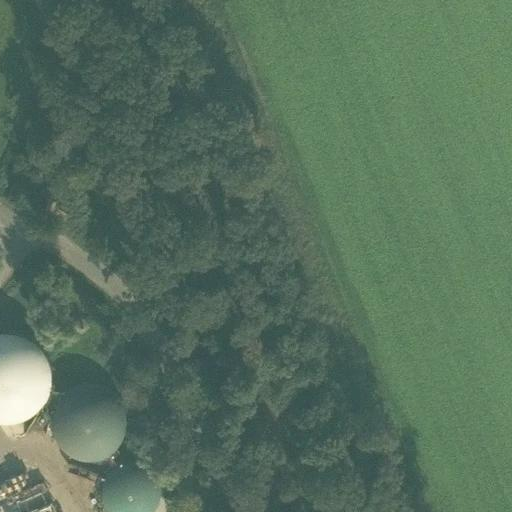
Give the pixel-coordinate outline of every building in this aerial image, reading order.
[(48,389),(51,371),(48,354),(38,340),(23,330),(6,327),(0,328),(0,415),(7,417),(24,413),(39,403),(48,389)] [(125,432),(127,418),(124,404),(116,392),(104,384),(89,381),(75,384),(63,392),(55,405),(52,419),(55,433),(64,445),(76,453),(90,456),(105,453),(117,445),(125,432)] [(159,499),(161,488),(158,477),(152,467),(142,461),(131,459),(120,461),(111,468),(104,477),(102,488),(105,500),(111,509),(115,511),(147,511),(152,508),(159,499)] [(29,474),(7,484),(11,493),(33,483),(29,474)] [(43,480),(10,495),(14,504),(47,489),(43,480)]
